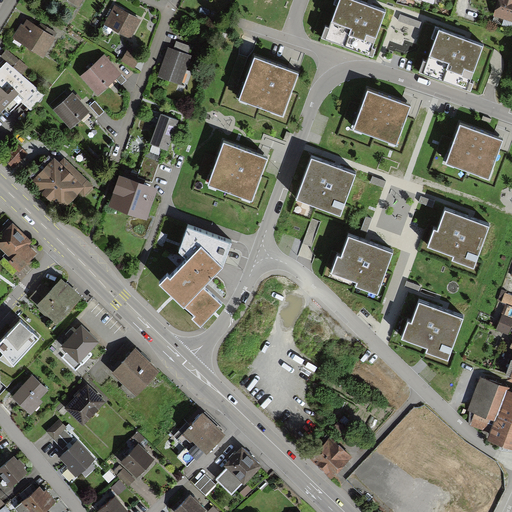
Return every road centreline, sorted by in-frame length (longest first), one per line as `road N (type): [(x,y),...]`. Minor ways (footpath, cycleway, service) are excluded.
road 1 (residential): [(259,252),(293,266),(473,439),(511,460)]
road 2 (primary): [(340,511),(184,360)]
road 3 (residential): [(259,252),(315,95),(338,75)]
road 4 (residential): [(338,75),(367,67),(511,117)]
road 5 (primary): [(184,360),(63,245)]
road 6 (residential): [(168,8),(112,163)]
road 7 (residential): [(184,360),(221,326),(259,252)]
road 8 (residential): [(0,415),(79,511)]
